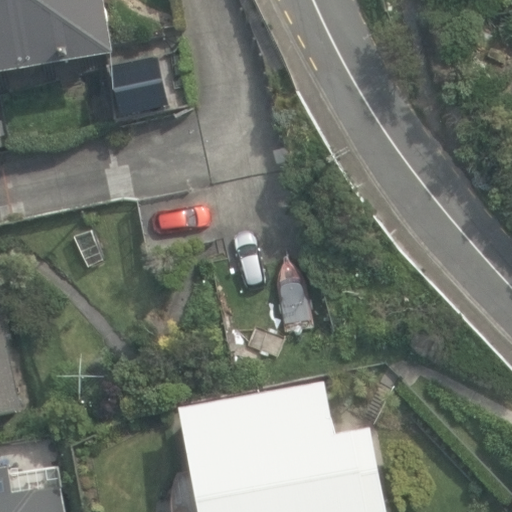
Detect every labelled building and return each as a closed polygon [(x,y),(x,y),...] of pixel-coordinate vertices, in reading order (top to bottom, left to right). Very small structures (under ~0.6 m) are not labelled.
[(0,0),(0,81),(44,73),(43,70),(120,57),(114,22),(108,23),(103,0),(0,0)] [(147,105),(143,74),(114,78),(117,108),(147,105)] [(0,417),(26,412),(0,294),(0,417)] [(328,382),(183,412),(203,511),(391,511),(374,428),(339,435),(328,382)] [(0,511),(68,511),(61,465),(14,475),(12,467),(0,469),(0,511)]
